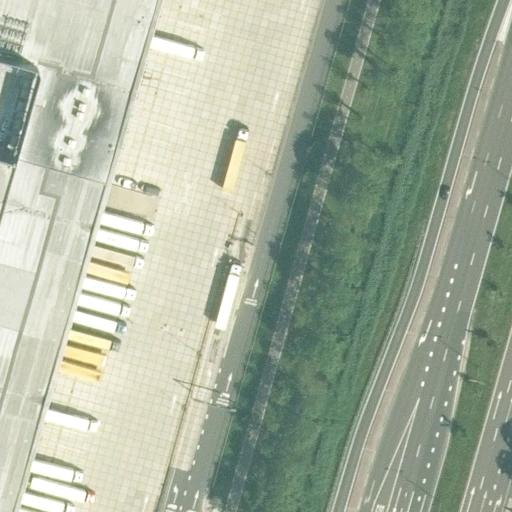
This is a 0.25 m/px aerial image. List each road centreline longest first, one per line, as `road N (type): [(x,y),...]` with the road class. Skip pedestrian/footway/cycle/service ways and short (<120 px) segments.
road 1 (secondary): [(511,6),(489,38),(337,511)]
road 2 (secondary): [(511,83),(395,511)]
